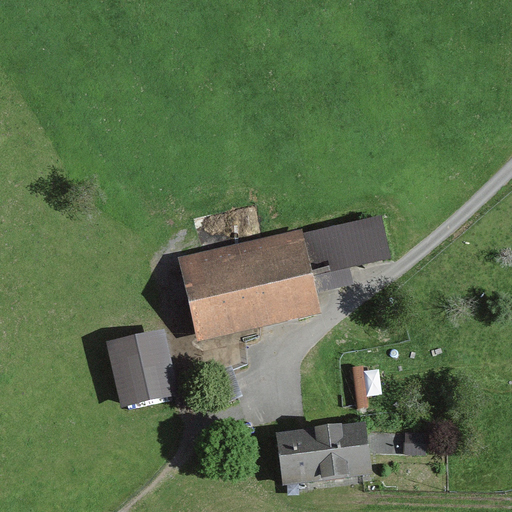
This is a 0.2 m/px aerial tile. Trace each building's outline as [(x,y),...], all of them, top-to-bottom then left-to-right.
[(382,221),(185,262),(201,344),(321,316),(315,279),(394,261),(382,221)] [(161,333),(107,345),(121,407),(174,396),(161,333)] [(388,392),(384,358),(358,361),(362,395),(388,392)] [(366,428),(274,437),(279,489),(371,480),(366,428)] [(426,434),(404,433),(404,455),(426,455),(426,434)]
